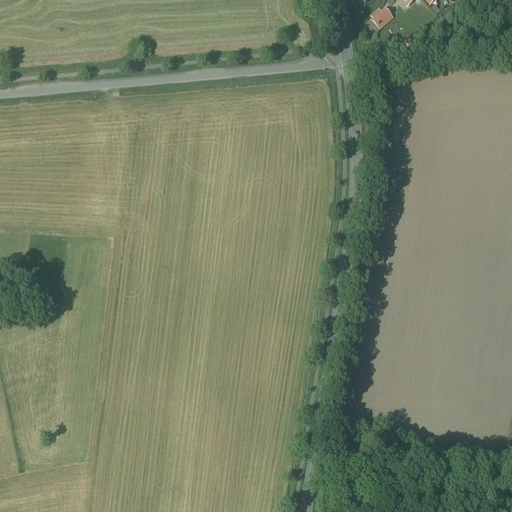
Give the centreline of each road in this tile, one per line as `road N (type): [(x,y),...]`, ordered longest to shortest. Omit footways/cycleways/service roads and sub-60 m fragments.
road 1 (tertiary): [(348,65),(354,211),(306,511)]
road 2 (residential): [(0,95),(348,65)]
